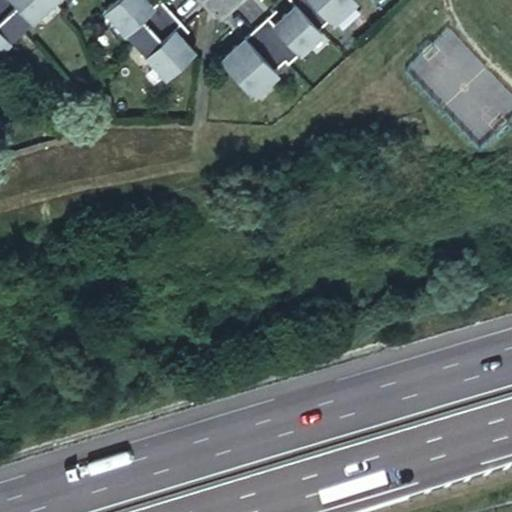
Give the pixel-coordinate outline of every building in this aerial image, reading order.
[(0,0),(0,7),(20,29),(50,0),(0,0)] [(115,0),(106,9),(138,42),(172,9),(162,0),(158,0),(154,4),(149,0),(115,0)] [(292,0),(297,5),(320,30),(330,20),(333,23),(357,0),(292,0)] [(270,17),(258,28),(287,60),(290,63),(323,33),(320,30),(297,5),(277,24),(270,17)] [(0,47),(20,29),(0,7),(0,47)] [(183,20),(172,9),(138,42),(169,75),(196,49),(175,27),(183,20)] [(238,46),(223,60),(256,95),(280,72),(277,69),(287,60),(258,28),(246,39),(249,42),(241,50),(238,46)]
